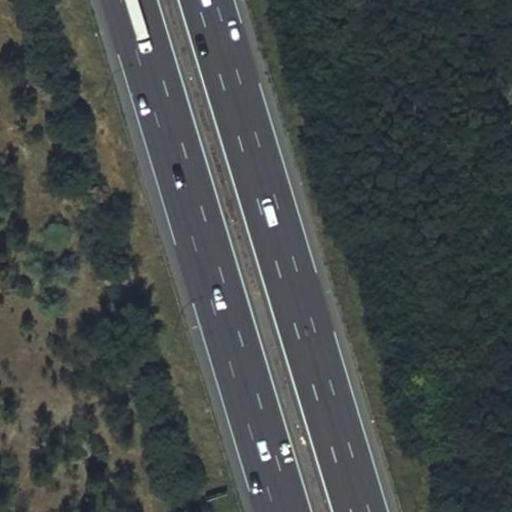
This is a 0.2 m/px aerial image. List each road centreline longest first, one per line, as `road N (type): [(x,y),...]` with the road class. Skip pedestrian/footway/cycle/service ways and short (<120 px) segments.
road 1 (motorway): [(131,0),(285,511)]
road 2 (motorway): [(361,511),(207,0)]
